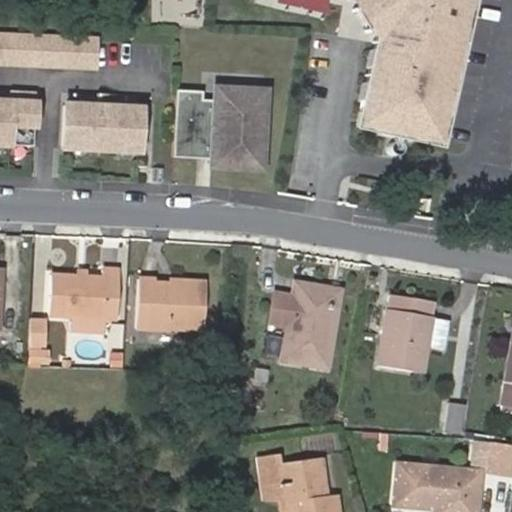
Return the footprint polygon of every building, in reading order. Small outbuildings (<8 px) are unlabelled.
[(469,0),(349,0),(363,3),(379,27),(357,128),(438,145),(469,0)] [(95,41),(0,37),(0,65),(94,69),(95,41)] [(200,91),(175,90),(172,157),(197,158),(197,151),(212,151),(212,166),(260,167),(263,90),(215,88),(214,99),(199,98),(200,91)] [(0,146),(32,148),(34,96),(9,96),(9,104),(0,103),(0,146)] [(63,106),(61,149),(138,152),(139,108),(63,106)] [(50,313),(71,314),(104,316),(116,317),(118,269),(101,268),(100,273),(53,270),(50,313)] [(183,281),(184,284),(158,284),(158,278),(140,277),(138,326),(171,327),(172,325),(207,326),(208,281),(183,281)] [(293,282),(291,297),(299,299),(301,283),(293,282)] [(265,327),(285,330),(280,360),(325,367),(338,289),(301,283),(299,299),(291,297),(271,293),(265,327)] [(389,294),(377,366),(419,373),(424,342),(443,346),(448,319),(429,316),(431,301),(389,294)] [(104,316),(71,314),(70,330),(104,332),(104,316)] [(43,318),(28,317),(27,343),(26,364),(40,365),(43,318)] [(511,338),(500,408),(511,410),(511,338)] [(464,405),(447,403),(444,432),(461,433),(464,405)] [(511,410),(500,408),(499,415),(511,417),(511,410)] [(487,472),(511,474),(511,444),(491,441),(487,472)] [(280,456),(257,459),(263,500),(285,497),(283,486),(280,464),(280,456)] [(280,464),(283,486),(285,497),(287,511),(334,511),(332,495),(323,496),(319,459),(280,464)] [(474,511),(479,471),(395,464),(392,505),(434,509),(433,511),(474,511)]
